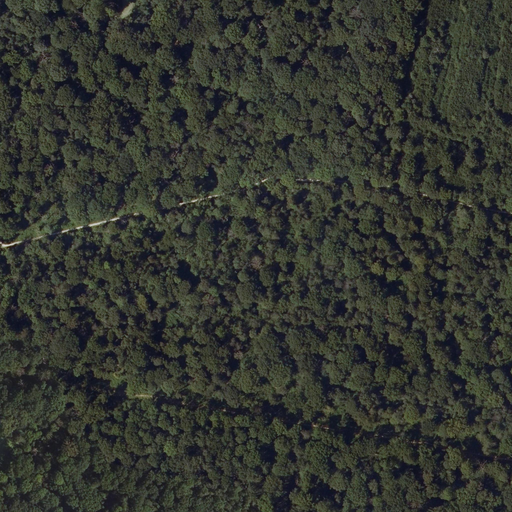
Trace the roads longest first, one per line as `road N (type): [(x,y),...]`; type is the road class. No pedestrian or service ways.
road 1 (track): [(0,371),(511,461)]
road 2 (track): [(394,185),(274,175),(1,246)]
road 3 (track): [(49,379),(2,248)]
road 4 (track): [(511,213),(394,185)]
